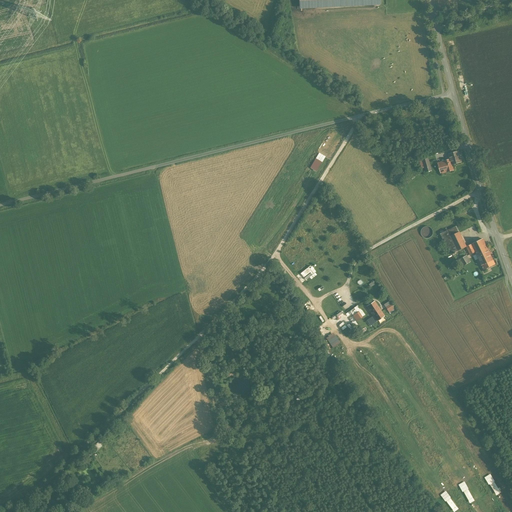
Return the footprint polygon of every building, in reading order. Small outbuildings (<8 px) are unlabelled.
[(378,0),(300,0),(301,8),(378,3),(378,0)] [(461,162),(458,151),(447,154),(448,158),(437,162),(440,174),(454,170),(452,165),(461,162)] [(432,171),(428,157),(421,159),(425,173),(432,171)] [(387,227),(394,224),(390,214),(383,216),(387,227)] [(467,245),(457,223),(441,231),(451,252),(467,245)] [(428,226),(426,226),(424,227),(422,229),(422,230),(421,232),(421,234),(422,235),(423,237),(426,238),(428,238),(430,238),(432,236),(433,234),(433,232),(433,230),(432,229),(430,227),(428,226)] [(496,263),(483,236),(467,245),(471,253),(476,251),(485,268),(496,263)] [(470,262),(467,255),(460,259),(464,266),(470,262)] [(307,279),(317,271),(311,264),(301,272),(307,279)] [(317,296),(330,290),(328,287),(316,293),(317,296)] [(391,300),(385,304),(390,312),(396,308),(391,300)] [(374,302),(367,306),(374,316),(370,319),(373,323),(376,320),(383,316),(374,302)] [(362,317),(358,312),(353,315),(357,320),(362,317)] [(347,319),(336,325),(341,333),(352,327),(347,319)] [(372,385),(374,383),(367,374),(364,376),(372,385)] [(389,422),(386,424),(391,432),(394,430),(389,422)] [(101,439),(87,453),(89,456),(94,452),(94,453),(101,446),(100,444),(103,441),(101,439)] [(475,454),(480,451),(474,439),(468,442),(475,454)]
